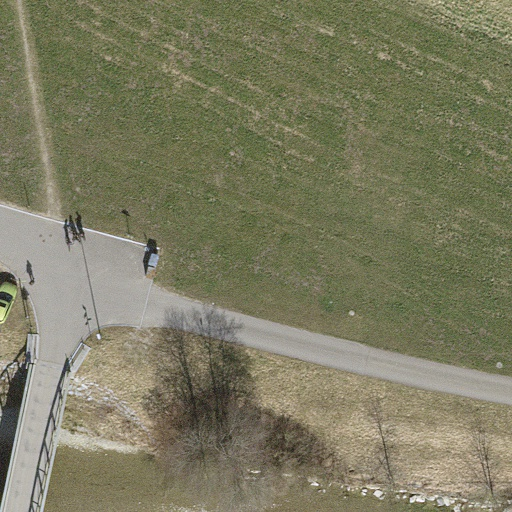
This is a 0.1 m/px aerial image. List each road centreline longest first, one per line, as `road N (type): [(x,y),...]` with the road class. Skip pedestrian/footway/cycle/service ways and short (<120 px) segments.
road 1 (residential): [(68,285),(511,393)]
road 2 (residential): [(20,511),(68,285)]
